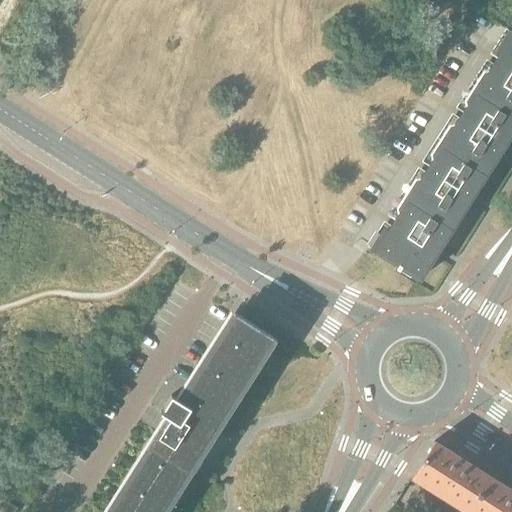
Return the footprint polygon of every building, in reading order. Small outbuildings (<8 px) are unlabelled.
[(511,109),(511,33),(478,88),(511,109)] [(488,169),(495,158),(493,157),(511,126),(511,109),(478,88),(444,141),(488,169)] [(454,223),(461,212),(458,211),(479,178),(481,180),(488,169),(444,141),(410,195),(454,223)] [(417,275),(436,245),(445,232),(447,234),(454,223),(410,195),(375,251),(396,264),(394,267),(408,276),(410,273),(419,278),(420,276),(417,275)] [(159,511),(210,433),(271,336),(235,313),(179,401),(170,395),(159,412),(169,418),(109,511),(159,511)] [(487,475),(433,441),(410,477),(465,511),(487,475)] [(466,511),(511,511),(511,490),(487,475),(465,511),(466,511)] [(0,511),(1,511),(14,511),(17,508),(0,497),(0,511)]
